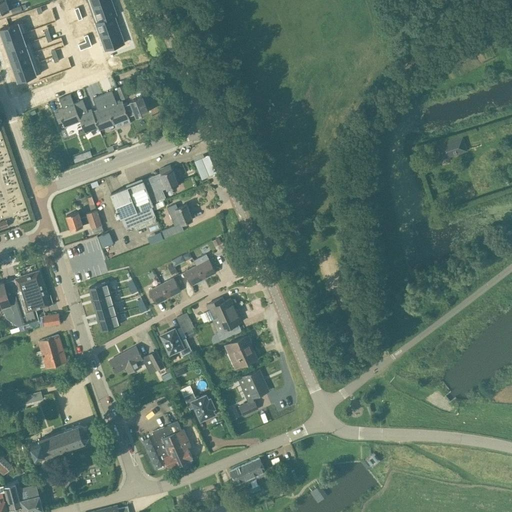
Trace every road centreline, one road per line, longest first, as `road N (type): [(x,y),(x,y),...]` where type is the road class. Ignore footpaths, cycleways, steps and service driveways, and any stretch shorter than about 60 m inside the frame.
road 1 (tertiary): [(138,492),(251,452),(324,413)]
road 2 (tertiary): [(511,448),(355,433),(324,413)]
road 3 (tertiary): [(279,303),(206,129)]
road 4 (residential): [(39,191),(206,129)]
road 5 (tertiary): [(511,267),(380,366)]
road 6 (residential): [(89,354),(230,280)]
road 7 (residential): [(138,492),(89,354)]
road 8 (tertiary): [(206,129),(153,0)]
road 9 (residential): [(89,354),(50,233)]
